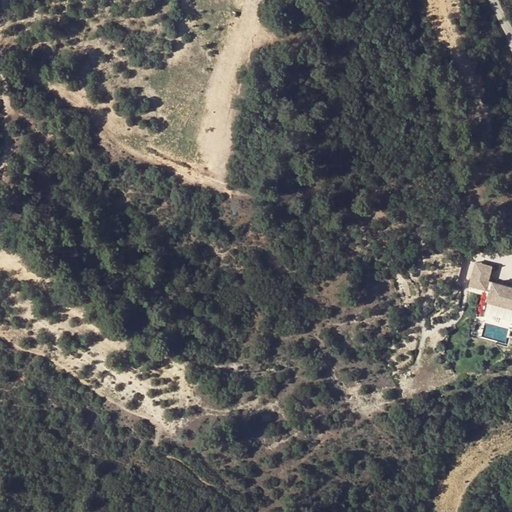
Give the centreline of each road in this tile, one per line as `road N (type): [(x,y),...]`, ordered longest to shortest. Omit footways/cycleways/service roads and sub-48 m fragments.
road 1 (track): [(0,50),(122,148),(221,189)]
road 2 (track): [(0,185),(8,145),(0,54)]
